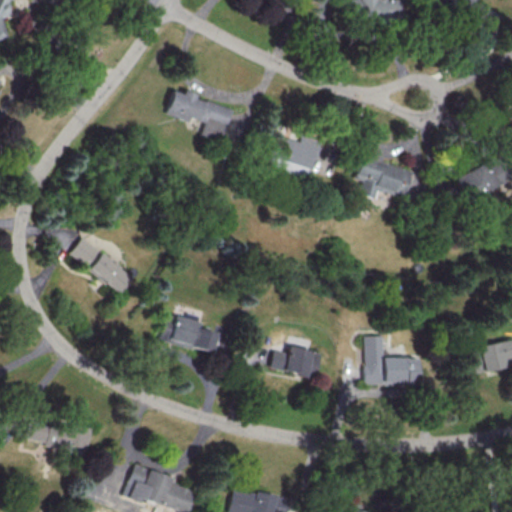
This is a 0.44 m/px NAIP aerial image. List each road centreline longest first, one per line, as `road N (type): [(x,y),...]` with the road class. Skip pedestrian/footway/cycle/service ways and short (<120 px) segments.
road 1 (residential): [(168,0),(45,168),(24,211),(18,245),(45,326),(77,359),(177,409),(242,429),(396,446)]
road 2 (residential): [(411,97),(312,78),(165,6)]
